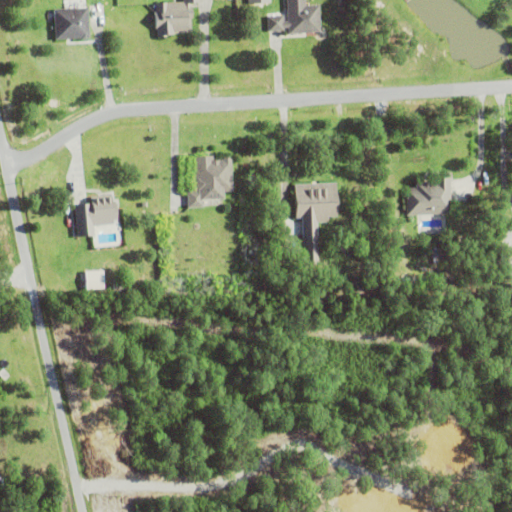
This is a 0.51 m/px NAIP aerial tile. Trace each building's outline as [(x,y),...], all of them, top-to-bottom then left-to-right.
[(192,5),(192,17),(190,17),(191,29),(173,30),(174,33),(166,33),(166,35),(157,35),(157,27),(155,27),(154,11),(156,11),(155,1),(183,0),(199,0),(189,1),(190,5),(192,5)] [(318,3),(320,30),(289,32),(288,26),(283,26),(283,29),(268,30),(267,15),(283,14),(283,21),(288,21),(286,0),(303,0),(304,4),(318,3)] [(82,37),(81,36),(55,38),(53,7),(87,6),(89,35),(87,35),(86,37),(82,37)] [(219,158),(219,159),(223,159),(223,156),(232,155),(233,189),(224,190),(224,197),(202,198),(203,206),(188,206),(188,190),(195,190),(195,175),(196,175),(195,156),(213,155),(213,158),(219,158)] [(407,214),(405,187),(416,187),(415,182),(421,182),(421,180),(429,179),(429,181),(434,181),(433,177),(449,176),(451,212),(407,214)] [(302,217),(296,217),(294,183),(336,181),(338,215),(327,215),(328,220),(317,221),(319,264),(305,265),(302,217)] [(116,201),(117,218),(113,218),(113,223),(93,224),(94,234),(78,235),(75,204),(92,202),(91,195),(112,193),(113,202),(116,201)] [(106,288),(105,269),(87,270),(87,288),(106,288)]
